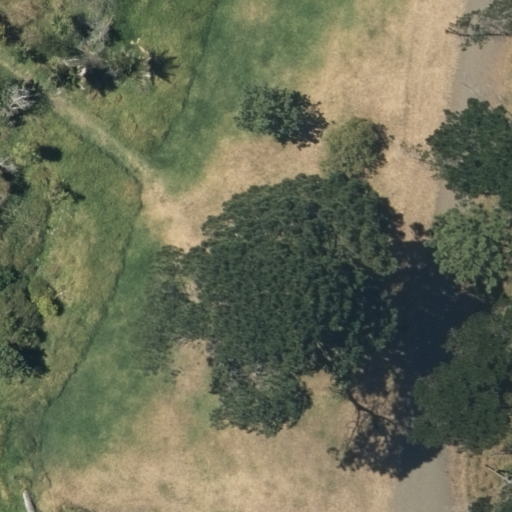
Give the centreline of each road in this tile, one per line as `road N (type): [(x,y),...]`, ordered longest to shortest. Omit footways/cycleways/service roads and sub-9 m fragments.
road 1 (unclassified): [(437,392),(498,0)]
road 2 (unclassified): [(437,392),(477,511)]
road 3 (unclassified): [(424,511),(437,392)]
